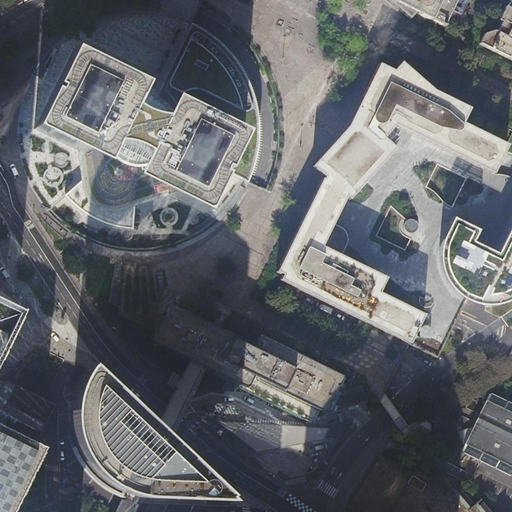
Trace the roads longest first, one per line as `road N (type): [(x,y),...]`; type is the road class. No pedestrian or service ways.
road 1 (primary): [(295,511),(212,452),(112,357),(0,200)]
road 2 (residential): [(511,314),(378,418),(317,511)]
